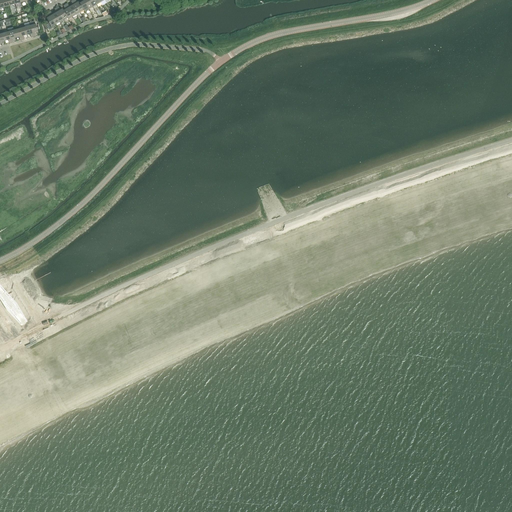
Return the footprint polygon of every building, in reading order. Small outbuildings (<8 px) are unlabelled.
[(76,14),(80,12),(73,0),(71,1),(73,5),(71,6),(76,14)] [(84,10),(80,3),(79,1),(77,2),(75,0),(73,0),(80,12),(84,10)] [(80,3),(84,10),(85,12),(89,9),(83,0),(81,0),(82,2),(80,3)] [(83,0),(89,9),(93,7),(89,0),(83,0)] [(73,17),(76,14),(71,6),(69,7),(67,3),(65,5),(73,17)] [(66,9),(64,10),(68,17),(67,17),(68,19),(73,17),(65,5),(63,6),(66,9)] [(68,17),(64,10),(63,9),(61,10),(58,6),(57,8),(64,20),(67,17),(68,17)] [(60,22),(64,20),(57,8),(55,9),(57,12),(55,13),(60,22)] [(56,24),(60,22),(55,13),(53,14),(51,11),(49,12),(56,24)] [(47,18),(48,21),(45,22),(50,30),(53,28),(52,27),(56,24),(49,12),(47,13),(49,17),(47,18)] [(30,34),(31,37),(34,37),(30,26),(25,27),(27,35),(30,34)] [(8,32),(12,43),(14,42),(13,39),(16,38),(14,30),(13,27),(8,29),(8,32)] [(20,40),(23,40),(19,29),(14,30),(16,38),(19,37),(20,40)] [(9,44),(12,43),(8,32),(3,33),(5,41),(8,40),(9,44)]
